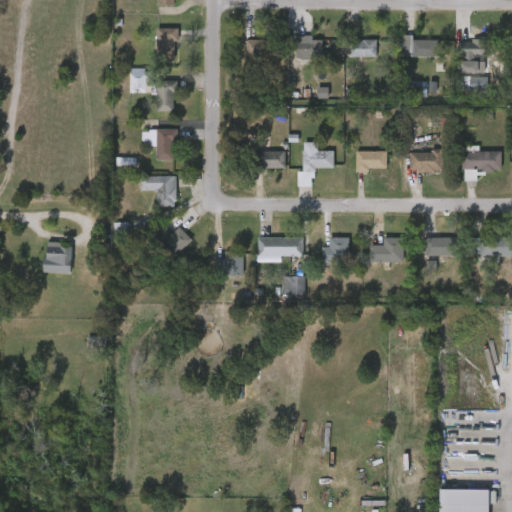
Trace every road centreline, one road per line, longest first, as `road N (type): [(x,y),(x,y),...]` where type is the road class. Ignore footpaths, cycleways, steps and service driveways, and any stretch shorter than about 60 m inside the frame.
road 1 (residential): [(212,204),(511,207)]
road 2 (residential): [(215,2),(511,4)]
road 3 (residential): [(215,0),(212,204)]
